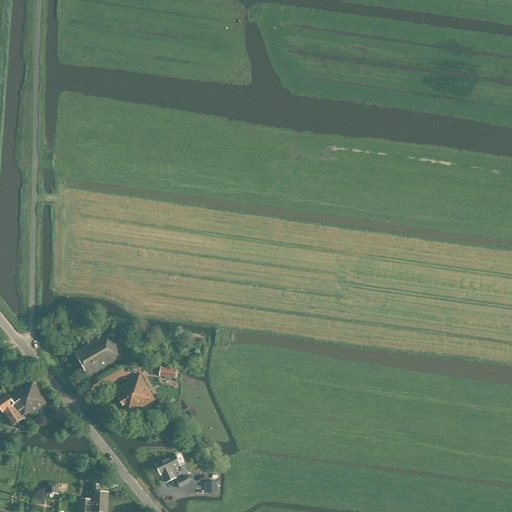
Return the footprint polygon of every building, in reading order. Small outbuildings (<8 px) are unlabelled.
[(122,357),(109,335),(77,354),(90,376),(122,357)] [(145,356),(147,343),(137,342),(135,354),(145,356)] [(1,364),(3,372),(15,369),(13,362),(1,364)] [(164,369),(164,370),(163,377),(179,380),(180,372),(164,369)] [(158,400),(142,373),(115,389),(130,416),(158,400)] [(0,402),(0,406),(5,414),(17,405),(25,417),(31,413),(32,415),(49,404),(35,383),(12,398),(10,396),(0,402)] [(5,414),(14,427),(25,420),(24,418),(25,417),(17,405),(5,414)] [(170,417),(163,406),(156,410),(163,421),(170,417)] [(169,484),(178,479),(175,471),(183,467),(177,455),(157,465),(163,476),(165,476),(169,484)] [(182,489),(192,483),(189,477),(179,482),(182,489)] [(207,495),(219,494),(219,482),(207,482),(207,495)] [(60,494),(60,484),(50,483),(49,494),(60,494)] [(109,511),(111,494),(100,493),(101,486),(95,485),(95,501),(83,500),(81,511),(109,511)]
